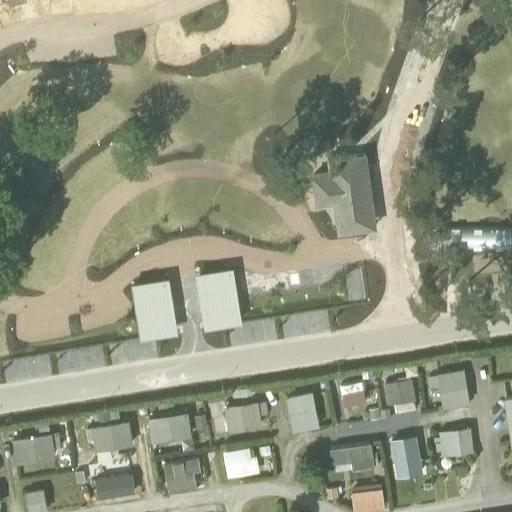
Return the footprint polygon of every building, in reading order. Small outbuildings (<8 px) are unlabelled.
[(160,0),(161,10),(186,8),(184,0),(160,0)] [(66,58),(85,57),(83,20),(65,21),(66,58)] [(128,52),(127,33),(101,34),(102,54),(128,52)] [(277,77),(318,72),(314,45),(273,50),(277,77)] [(215,58),(219,94),(248,91),(243,54),(215,58)] [(114,77),(115,97),(141,95),(140,75),(114,77)] [(193,75),(168,79),(171,100),(197,96),(193,75)] [(281,107),(283,122),(332,115),(330,100),(281,107)] [(252,126),(247,107),(230,111),(235,131),(252,126)] [(212,149),(193,150),(194,171),(213,170),(212,149)] [(88,181),(118,177),(114,151),(84,156),(88,181)] [(333,199),(338,230),(366,226),(355,154),(328,158),(330,172),(312,174),(316,201),(333,199)] [(267,247),(296,244),(294,219),(264,222),(267,247)] [(444,254),(458,254),(459,247),(511,248),(511,227),(421,226),(421,247),(444,247),(444,254)] [(232,267),(196,272),(204,324),(240,318),(232,267)] [(6,280),(10,300),(33,295),(30,276),(6,280)] [(62,282),(74,330),(95,324),(82,277),(62,282)] [(168,277),(130,283),(138,335),(176,328),(168,277)] [(48,311),(16,318),(21,343),(54,336),(48,311)] [(468,366),(434,370),(439,404),(472,400),(468,366)] [(387,379),(391,410),(418,406),(414,375),(387,379)] [(340,382),(346,405),(369,399),(363,376),(340,382)] [(286,392),(290,428),(321,424),(317,389),(286,392)] [(263,399),(226,402),(228,427),(265,425),(263,399)] [(149,415),(153,439),(194,432),(190,408),(149,415)] [(131,417),(85,425),(88,437),(96,436),(98,448),(135,442),(131,417)] [(438,453),(476,447),(472,424),(435,430),(438,453)] [(55,432),(14,434),(15,460),(57,457),(55,432)] [(397,472),(425,471),(422,432),(395,434),(397,472)] [(375,440),(332,443),(334,467),(376,464),(375,440)] [(254,445),(224,448),(227,474),(257,471),(254,445)] [(196,466),(201,466),(200,455),(161,459),(164,489),(198,485),(196,466)] [(386,484),(353,485),(354,508),(387,506),(386,484)] [(30,511),(50,508),(46,485),(27,489),(30,511)]
